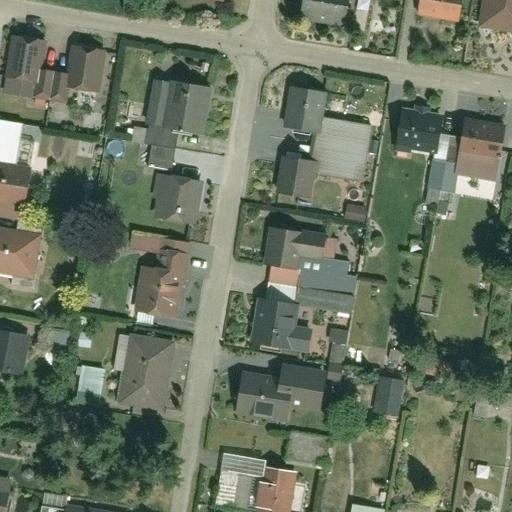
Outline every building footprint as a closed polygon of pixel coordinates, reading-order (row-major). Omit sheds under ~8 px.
[(340,29),(343,0),(296,0),(293,21),(340,29)] [(455,26),(460,0),(410,0),(408,19),(455,26)] [(511,0),(474,0),(470,27),(511,34),(511,0)] [(49,48),(8,41),(0,88),(0,97),(40,102),(49,48)] [(100,100),(106,53),(64,47),(57,94),(100,100)] [(198,139),(206,89),(156,83),(149,131),(198,139)] [(315,133),(320,94),(285,89),(279,128),(315,133)] [(431,158),(437,123),(396,116),(390,150),(431,158)] [(495,164),(501,129),(460,124),(452,157),(495,164)] [(311,167),(272,162),(269,198),(307,203),(311,167)] [(423,203),(447,206),(453,167),(429,164),(423,203)] [(28,171),(0,166),(0,222),(17,226),(28,171)] [(191,231),(198,184),(155,177),(148,225),(191,231)] [(317,239),(261,231),(256,268),(294,273),(313,276),(314,263),(317,239)] [(0,279),(31,285),(39,240),(0,233),(0,279)] [(129,316),(169,324),(186,306),(198,250),(155,243),(152,273),(137,271),(129,316)] [(289,308),(250,302),(243,351),(308,360),(310,337),(285,332),(289,308)] [(162,414),(170,347),(126,340),(121,373),(116,407),(162,414)] [(280,382),(234,376),(227,417),(286,427),(289,411),(318,415),(323,377),(281,371),(280,382)] [(287,511),(293,477),(261,472),(262,463),(220,455),(212,511),(215,511),(287,511)]
